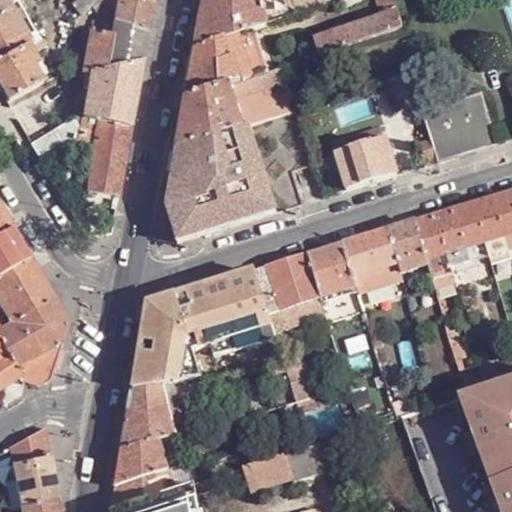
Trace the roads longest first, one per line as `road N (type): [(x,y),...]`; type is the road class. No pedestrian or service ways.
road 1 (residential): [(128,281),(175,277),(511,169)]
road 2 (tertiary): [(128,281),(179,0)]
road 3 (residential): [(0,146),(65,257),(128,281)]
road 4 (tertiary): [(105,408),(128,281)]
